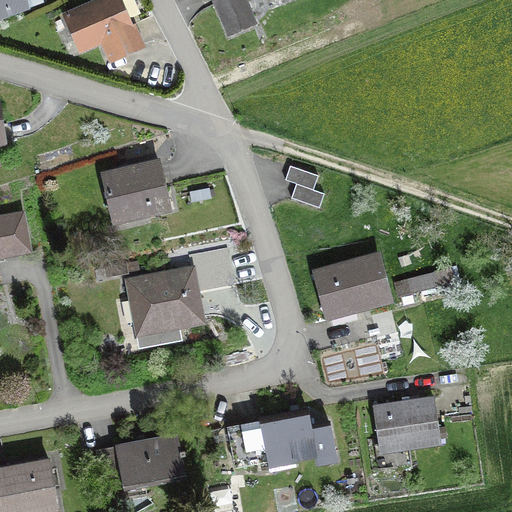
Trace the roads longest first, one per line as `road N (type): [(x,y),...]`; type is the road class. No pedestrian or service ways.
road 1 (residential): [(225,131),(272,256),(289,328),(284,362),(255,376),(0,422)]
road 2 (track): [(225,131),(511,222)]
road 3 (residential): [(0,64),(225,131)]
road 4 (residential): [(225,131),(160,0)]
